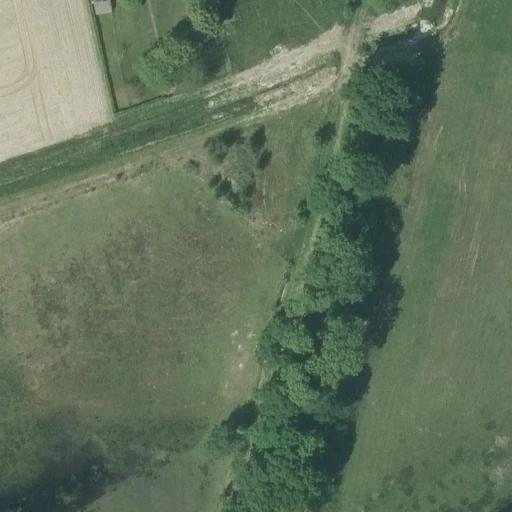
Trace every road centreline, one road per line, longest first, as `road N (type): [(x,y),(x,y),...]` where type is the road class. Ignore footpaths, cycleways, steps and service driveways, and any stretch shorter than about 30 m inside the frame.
road 1 (track): [(230,511),(354,41),(423,16),(427,0)]
road 2 (track): [(344,81),(0,205)]
